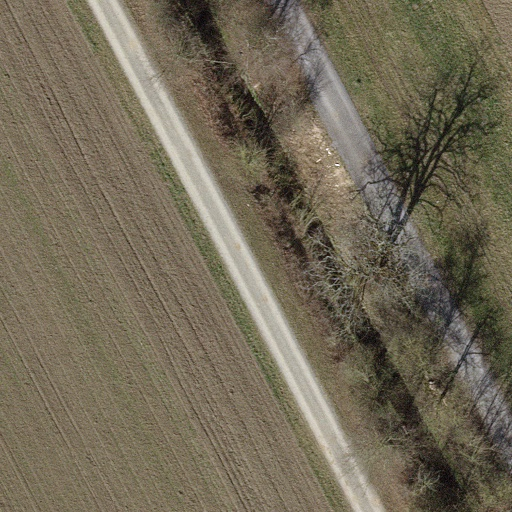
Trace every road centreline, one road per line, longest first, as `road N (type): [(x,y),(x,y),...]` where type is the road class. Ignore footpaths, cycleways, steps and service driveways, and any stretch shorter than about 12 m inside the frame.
road 1 (track): [(100,0),(365,511)]
road 2 (track): [(511,436),(281,0)]
